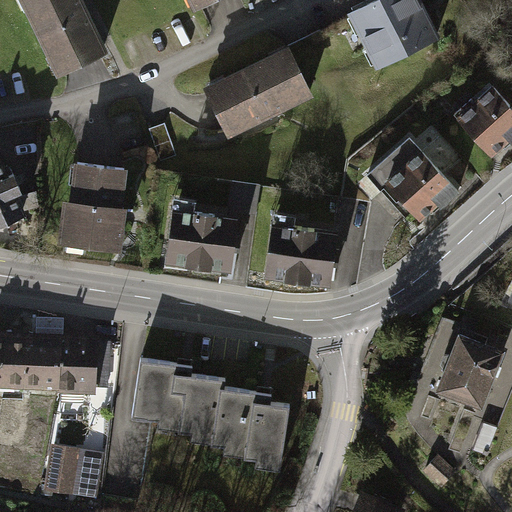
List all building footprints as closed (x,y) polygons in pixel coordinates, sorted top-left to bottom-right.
[(86,0),(22,0),(59,75),(111,50),(86,0)] [(186,0),(191,9),(210,0),(186,0)] [(367,0),(347,10),(374,65),(437,34),(420,0),(367,0)] [(291,45),(206,84),(230,135),(315,96),(291,45)] [(511,107),(486,78),(451,110),(492,155),(511,136),(511,107)] [(416,137),(372,172),(413,223),(457,188),(416,137)] [(1,151),(0,151),(0,224),(28,212),(1,151)] [(68,196),(62,242),(123,250),(129,205),(124,204),(130,166),(80,159),(74,197),(68,196)] [(244,214),(178,204),(169,259),(235,270),(244,214)] [(277,220),(268,276),(332,285),(340,229),(277,220)] [(100,340),(100,336),(63,334),(64,317),(37,316),(36,332),(0,329),(0,386),(97,393),(98,387),(108,388),(111,340),(100,340)] [(505,351),(457,333),(434,392),(482,410),(505,351)] [(145,359),(137,414),(164,418),(163,427),(198,432),(197,439),(231,444),(230,453),(262,457),(261,466),(284,469),(294,406),(274,403),(275,394),(272,394),(272,389),(259,387),(258,392),(228,388),(229,379),(195,374),(196,366),(145,359)] [(80,448),(52,444),(45,489),(73,493),(80,448)] [(104,452),(80,448),(73,493),(97,497),(104,452)] [(457,470),(438,453),(422,470),(441,487),(457,470)] [(404,511),(405,509),(359,490),(349,511),(404,511)]
